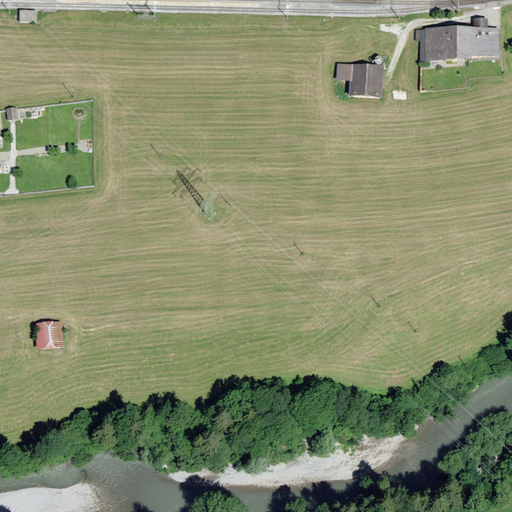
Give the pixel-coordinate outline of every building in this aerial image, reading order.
[(22,12),(21,22),(36,22),(36,12),(22,12)] [(499,31),(427,31),(427,61),(499,61),(499,31)] [(382,67),(339,65),(338,79),(353,80),(352,94),(381,96),(382,67)] [(17,119),(15,109),(7,110),(8,120),(17,119)] [(60,324),(37,326),(39,348),(62,346),(60,324)]
